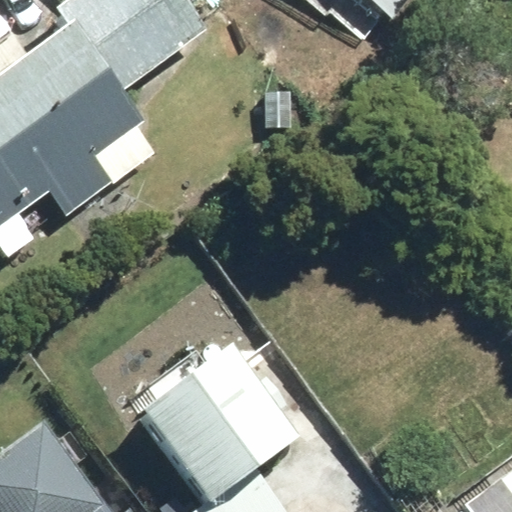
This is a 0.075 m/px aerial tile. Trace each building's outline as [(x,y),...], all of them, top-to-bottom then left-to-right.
[(0,264),(28,247),(14,226),(44,206),(54,221),(148,159),(110,101),(205,40),(179,0),(64,0),(50,9),(64,30),(0,71),(0,264)] [(415,0),(359,0),(396,27),(415,0)] [(246,391),(214,350),(128,417),(201,511),(275,511),(249,478),(289,447),(267,419),(281,408),(259,380),(246,391)] [(121,511),(111,511),(37,418),(0,447),(0,511),(129,511),(126,508),(121,511)] [(511,511),(511,485),(473,511),(511,511)]
